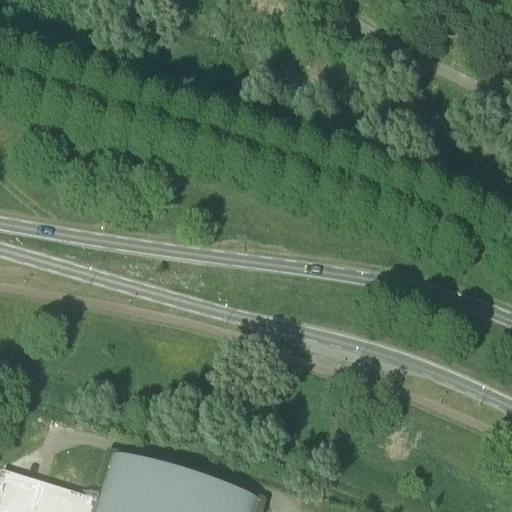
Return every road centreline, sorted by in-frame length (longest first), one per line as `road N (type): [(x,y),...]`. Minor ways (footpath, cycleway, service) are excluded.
road 1 (primary): [(0,250),(399,358),(511,404)]
road 2 (primary): [(511,321),(390,282),(0,224)]
